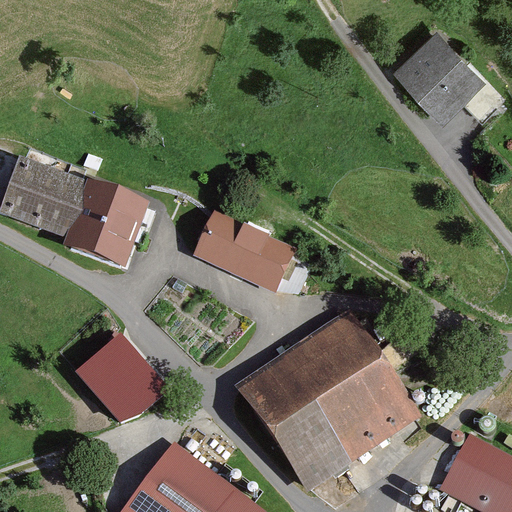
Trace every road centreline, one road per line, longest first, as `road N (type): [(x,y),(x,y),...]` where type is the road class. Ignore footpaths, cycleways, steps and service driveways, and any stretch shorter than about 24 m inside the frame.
road 1 (unclassified): [(0,236),(110,299),(214,396),(307,511)]
road 2 (track): [(0,476),(214,396)]
